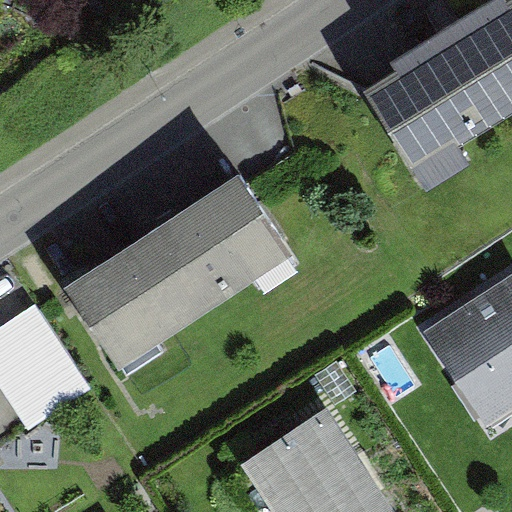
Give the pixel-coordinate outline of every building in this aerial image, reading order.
[(398,51),(364,72),(367,77),(411,148),(416,156),(462,128),(511,97),(511,0),(455,0),(391,40),(398,51)] [(237,154),(66,269),(122,353),(294,239),(237,154)] [(511,266),(427,324),(490,417),(511,402),(511,266)] [(0,378),(36,432),(100,390),(43,305),(0,333),(0,378)] [(329,397),(247,450),(286,511),(376,511),(395,500),(329,397)]
